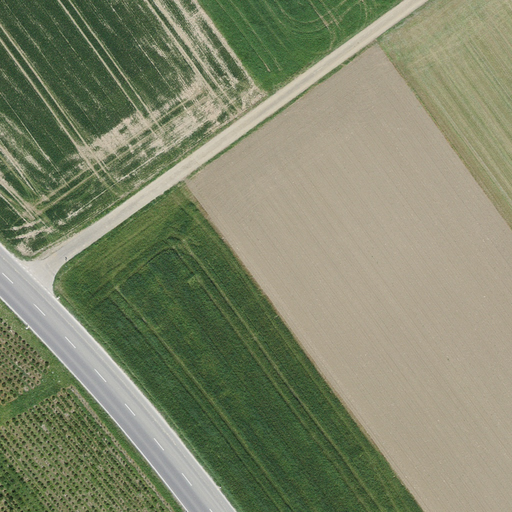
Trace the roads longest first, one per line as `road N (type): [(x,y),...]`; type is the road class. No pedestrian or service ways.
road 1 (track): [(10,283),(405,0)]
road 2 (tertiary): [(0,274),(111,390),(209,511)]
